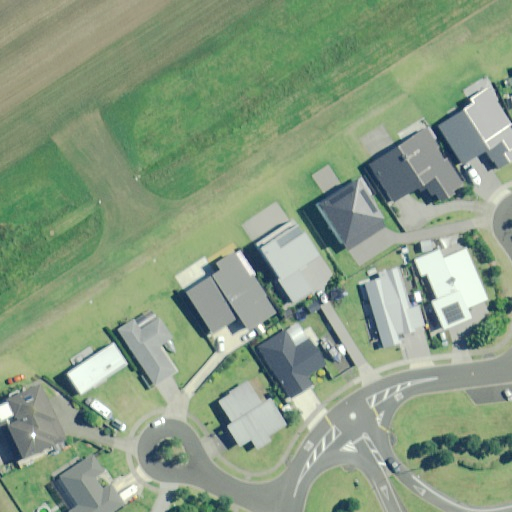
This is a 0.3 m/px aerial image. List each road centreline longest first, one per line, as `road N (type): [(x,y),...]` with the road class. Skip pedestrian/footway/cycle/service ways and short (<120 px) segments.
road 1 (residential): [(351,416),(423,377),(511,368)]
road 2 (residential): [(203,473),(159,472),(146,462),(143,448),(156,428),(182,431),(194,453)]
